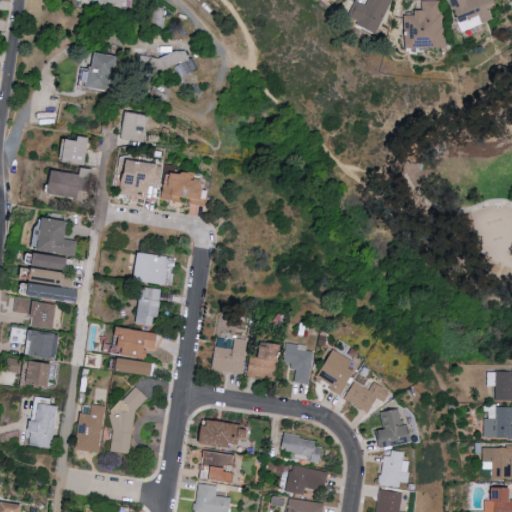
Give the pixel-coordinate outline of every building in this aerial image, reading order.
[(368,0),(367,4),(357,0),(356,0),(349,19),(378,32),(392,0),(368,0)] [(443,0),(453,31),(486,21),(481,7),(488,5),(486,0),(443,0)] [(436,1),(417,1),(417,14),(406,15),(407,47),(438,46),(436,1)] [(186,50),(172,51),(172,46),(159,46),(160,59),(153,60),(153,68),(179,66),(179,72),(195,71),(195,58),(187,58),(186,50)] [(114,55),(92,52),(89,72),(83,71),(81,87),(110,90),(114,55)] [(146,142),(150,114),(125,111),(121,138),(146,142)] [(85,164),(88,137),(76,136),(75,140),(64,139),(61,162),(85,164)] [(124,193),(146,197),(149,183),(160,185),(163,164),(130,158),(124,193)] [(78,174),(50,170),(47,193),(85,199),(90,168),(79,167),(78,174)] [(183,196),(205,199),(207,178),(198,177),(199,174),(166,170),(163,199),(182,201),(183,196)] [(75,256),(78,241),(65,238),(68,221),(42,216),(36,249),(75,256)] [(166,284),(169,255),(139,252),(136,281),(166,284)] [(32,266),(67,269),(68,256),(32,254),(32,266)] [(29,280),(57,283),(56,285),(73,287),(75,273),(31,268),(29,280)] [(78,301),(79,288),(29,283),(28,296),(78,301)] [(137,324),(152,325),(153,317),(159,317),(162,288),(141,286),(137,324)] [(14,311),(28,313),(30,298),(15,297),(14,311)] [(56,303),(32,302),(31,328),(56,328),(56,303)] [(23,343),(25,329),(12,326),(9,341),(23,343)] [(124,355),(148,358),(149,349),(157,350),(159,333),(117,326),(114,345),(125,347),(124,355)] [(24,353),(56,360),(61,335),(31,329),(27,347),(26,347),(24,353)] [(250,340),(236,337),(233,349),(217,346),(213,369),(243,375),(250,340)] [(280,379),(282,342),(263,341),(262,356),(251,355),(249,378),(280,379)] [(314,351),(307,350),(308,345),(288,342),(286,362),(296,363),(294,382),(310,384),(314,351)] [(319,377),(331,384),(329,388),(343,395),(356,371),(349,367),(353,360),(334,350),(319,377)] [(5,370),(19,373),(21,359),(7,357),(5,370)] [(154,362),(120,358),(119,372),(153,375),(154,362)] [(51,386),(54,363),(29,360),(27,384),(51,386)] [(511,399),(511,371),(487,371),(487,386),(496,386),(495,399),(511,399)] [(390,391),(374,383),(370,389),(355,382),(346,400),(370,412),(377,397),(385,401),(390,391)] [(131,453),(140,391),(130,389),(129,402),(117,400),(110,450),(131,453)] [(58,406),(52,405),(52,399),(33,396),(28,433),(31,433),(29,445),(52,449),(58,406)] [(106,405),(91,403),(89,414),(80,413),(75,449),(100,452),(106,405)] [(485,418),(484,437),(511,437),(511,406),(497,406),(497,418),(485,418)] [(382,411),(385,430),(376,431),(378,447),(402,444),(402,437),(411,436),(409,421),(401,423),(399,409),(382,411)] [(204,444),(236,448),(237,437),(247,438),(249,425),(207,419),(204,444)] [(317,439),(285,434),(282,451),(309,455),(308,461),(321,463),(324,447),(316,446),(317,439)] [(511,477),(511,446),(483,447),(483,468),(491,467),(492,478),(511,477)] [(201,478),(234,481),(235,469),(236,469),(238,454),(204,451),(201,478)] [(404,454),(385,451),(380,485),(399,487),(400,482),(407,483),(410,461),(403,460),(404,454)] [(328,470),(291,466),(288,492),(305,494),(306,487),(326,490),(328,470)] [(197,511),(229,511),(232,497),(216,495),(218,486),(199,483),(195,511),(197,511)] [(511,511),(511,486),(493,487),(493,500),(484,500),(484,511),(511,511)] [(406,511),(399,511),(403,493),(380,489),(375,511),(406,511)] [(286,511),(324,511),(325,502),(288,498),(286,511)] [(23,511),(24,505),(0,502),(0,511),(23,511)]
